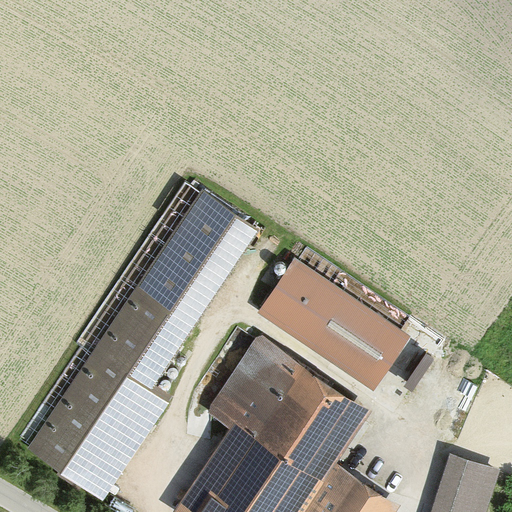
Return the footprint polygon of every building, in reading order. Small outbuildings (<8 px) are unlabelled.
[(293,260),(255,317),(373,394),(411,337),(293,260)] [(261,337),(208,417),(251,446),(301,369),(304,365),(261,337)] [(305,511),(336,466),(370,415),(301,369),(251,446),(264,455),(237,496),(261,511),(273,493),(302,511),(305,511)] [(487,511),(500,470),(449,455),(431,511),(487,511)] [(396,511),(400,508),(336,466),(305,511),(396,511)]
